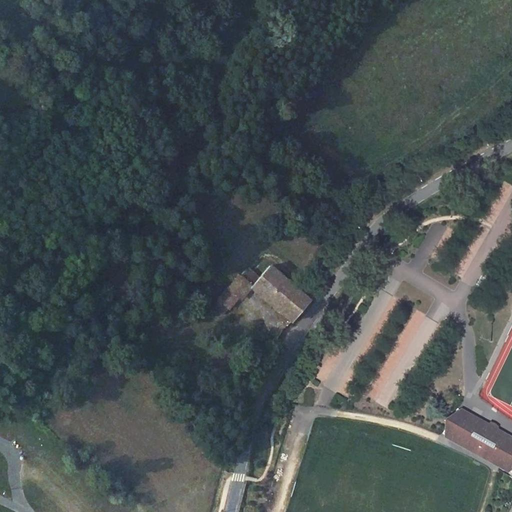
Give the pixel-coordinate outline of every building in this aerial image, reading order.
[(440,264),(460,234),(448,226),(428,257),(440,264)] [(238,276),(211,308),(220,315),(226,309),(227,310),(247,286),(289,323),(309,300),(268,267),(258,278),(248,270),(241,278),(238,276)] [(477,287),(489,289),(491,279),(479,276),(477,287)] [(491,428),(459,409),(446,431),(472,445),(469,451),(474,454),(479,448),(485,452),(483,456),(494,463),(499,455),(511,462),(511,442),(499,435),(500,435),(500,434),(501,434),(501,433),(501,432),(501,431),(501,430),(501,429),(501,428),(500,428),(500,427),(499,427),(499,426),(498,426),(497,426),(497,425),(496,425),(495,425),(494,425),(494,426),(493,426),(492,427),(491,427),(491,428)] [(469,451),(472,445),(446,431),(443,436),(469,451)] [(511,462),(499,455),(494,463),(511,473),(511,462)]
